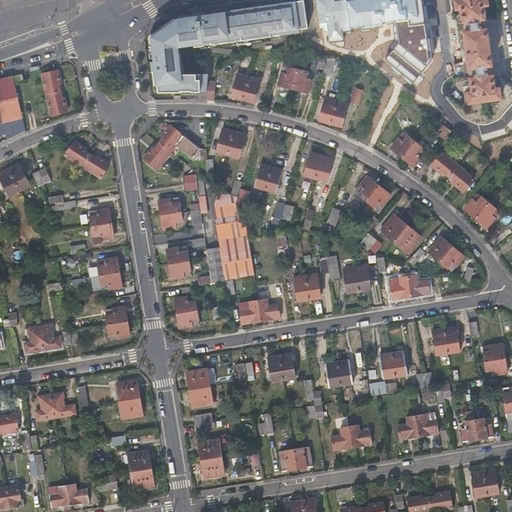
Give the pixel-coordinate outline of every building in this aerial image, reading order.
[(10,0),(0,0),(2,12),(12,12),(10,0)] [(207,93),(208,74),(185,74),(184,66),(182,66),(180,54),(179,54),(179,49),(300,33),(300,30),(309,29),(305,0),(177,18),(150,38),(152,63),(150,63),(151,73),(154,72),(155,88),(158,87),(158,93),(180,93),(180,92),(191,92),(191,93),(200,93),(207,93)] [(346,15),(343,0),(331,0),(333,10),(331,10),(333,17),(346,15)] [(343,0),(346,15),(360,12),(359,5),(357,5),(356,0),(343,0)] [(456,0),(455,0),(456,8),(461,7),(462,21),(470,20),(471,27),(469,27),(469,30),(464,31),(468,59),(466,59),(467,63),(468,63),(469,68),(477,67),(478,74),(476,74),(476,77),(470,77),(472,91),(468,91),(469,102),(500,97),(499,87),(494,87),(492,74),(485,75),(483,66),(491,64),(486,28),(480,28),(479,18),(484,18),(483,5),(487,4),(486,0),(456,0)] [(383,9),(374,10),(376,26),(385,24),(383,9)] [(376,30),(373,10),(366,11),(369,31),(376,30)] [(431,28),(428,11),(415,13),(418,30),(431,28)] [(336,58),(342,57),(349,56),(347,42),(334,44),(335,54),(336,58)] [(424,44),(425,52),(434,51),(433,43),(424,44)] [(335,54),(334,44),(327,45),(329,55),(335,54)] [(350,48),(352,55),(353,62),(367,60),(362,46),(350,48)] [(388,49),(389,57),(407,55),(405,46),(388,49)] [(279,55),(278,61),(286,63),(290,47),(281,49),(279,55)] [(276,66),(278,61),(279,55),(272,52),(268,63),(276,66)] [(323,68),(327,55),(320,53),(317,66),(323,68)] [(335,58),(331,57),(327,55),(323,68),(322,72),(331,75),(335,58)] [(345,72),(349,73),(353,74),(355,67),(348,65),(345,72)] [(298,70),(295,69),(283,66),(278,84),(293,88),(298,70)] [(298,70),(293,88),(307,92),(310,82),(303,80),(306,72),(298,70)] [(61,85),(59,78),(57,71),(41,75),(45,94),(59,92),(58,86),(61,85)] [(251,74),(250,78),(249,78),(242,100),(254,103),(259,86),(256,85),(257,80),(258,76),(251,74)] [(231,97),(242,100),(249,78),(237,75),(231,97)] [(21,120),(12,77),(0,79),(0,120),(1,124),(21,120)] [(221,79),(213,80),(206,102),(213,103),(221,79)] [(351,102),(355,103),(359,104),(363,91),(355,89),(351,102)] [(59,92),(45,94),(50,115),(67,112),(64,98),(60,99),(59,92)] [(319,120),(330,123),(336,100),(325,97),(319,120)] [(336,100),(330,123),(341,126),(348,103),(336,100)] [(432,127),(435,124),(439,119),(435,116),(429,124),(432,127)] [(435,124),(443,130),(446,125),(439,119),(435,124)] [(440,133),(445,137),(452,129),(446,125),(443,130),(440,133)] [(158,143),(169,152),(175,144),(181,149),(179,151),(192,161),(194,159),(205,159),(204,148),(197,148),(168,126),(160,136),(162,137),(158,143)] [(227,153),(233,132),(223,129),(216,149),(227,153)] [(398,153),(402,156),(415,140),(404,131),(394,142),(398,153)] [(233,132),(227,153),(238,157),(243,141),(240,140),(242,135),(233,132)] [(415,140),(402,156),(413,165),(421,155),(417,152),(422,146),(415,140)] [(84,167),(91,155),(84,151),(86,148),(75,142),(66,156),(84,167)] [(144,158),(150,163),(156,168),(169,152),(158,143),(153,149),(151,148),(144,158)] [(417,152),(421,155),(426,150),(422,146),(417,152)] [(443,170),(449,174),(458,164),(442,150),(431,163),(442,172),(443,170)] [(98,159),(91,155),(84,167),(101,177),(110,162),(100,157),(98,159)] [(309,159),(307,167),(305,174),(316,178),(321,157),(313,155),(312,160),(309,159)] [(321,157),(316,178),(327,181),(333,161),(321,157)] [(9,170),(20,191),(31,185),(20,164),(9,170)] [(272,168),(272,167),(261,164),(254,187),(266,191),(272,168)] [(458,164),(449,174),(454,179),(453,181),(463,190),(474,177),(458,164)] [(272,168),(266,191),(275,194),(283,171),(272,168)] [(0,178),(10,197),(20,191),(9,170),(0,175),(0,178)] [(45,170),(39,173),(45,186),(51,182),(45,170)] [(39,188),(42,187),(45,186),(39,173),(39,172),(33,175),(39,188)] [(183,175),(184,182),(196,180),(195,173),(183,175)] [(365,203),(379,187),(368,177),(354,193),(365,203)] [(196,180),(184,182),(185,190),(198,188),(196,180)] [(228,196),(237,199),(242,184),(242,182),(233,180),(228,196)] [(242,184),(237,199),(236,203),(240,204),(245,206),(251,186),(242,184)] [(377,213),(383,205),(390,197),(379,187),(365,203),(377,213)] [(225,195),(220,192),(221,199),(213,200),(214,204),(226,201),(225,195)] [(464,207),(476,217),(489,201),(477,192),(464,207)] [(54,206),(71,203),(70,195),(50,198),(51,206),(54,206)] [(236,203),(230,199),(225,195),(226,201),(214,204),(217,217),(215,218),(220,245),(208,247),(212,276),(199,278),(200,285),(224,281),(220,256),(250,251),(248,238),(248,237),(248,235),(243,236),(242,228),(239,213),(236,203)] [(161,216),(180,212),(178,197),(158,201),(161,216)] [(489,201),(476,217),(487,226),(500,210),(489,201)] [(280,217),(284,204),(278,202),(274,215),(280,217)] [(73,210),(71,203),(54,206),(56,213),(73,210)] [(280,217),(281,218),(288,220),(292,206),(284,204),(280,217)] [(340,210),(336,209),(333,207),(326,222),(334,225),(340,210)] [(307,209),(305,220),(302,230),(309,231),(315,211),(307,209)] [(89,213),(91,227),(111,224),(108,210),(89,213)] [(193,224),(198,223),(203,222),(200,211),(191,212),(193,224)] [(182,221),(180,212),(161,216),(163,229),(175,227),(175,222),(182,221)] [(380,230),(394,242),(408,226),(394,214),(380,230)] [(91,227),(92,229),(95,244),(102,243),(101,240),(113,238),(111,224),(91,227)] [(406,253),(412,246),(419,239),(415,235),(416,233),(408,226),(394,242),(406,253)] [(361,242),(368,234),(370,232),(364,227),(355,238),(361,242)] [(11,246),(13,244),(16,243),(6,229),(1,232),(11,246)] [(360,244),(362,247),(365,249),(374,239),(368,234),(361,242),(360,244)] [(207,243),(206,239),(205,235),(187,238),(189,246),(207,243)] [(436,256),(440,260),(453,244),(441,235),(432,246),(436,256)] [(276,246),(285,246),(285,237),(276,237),(276,246)] [(71,246),(71,250),(72,254),(86,251),(84,243),(71,246)] [(453,244),(440,260),(452,269),(464,254),(453,244)] [(169,264),(188,261),(186,247),(167,250),(169,264)] [(418,249),(409,261),(416,266),(425,253),(418,249)] [(91,260),(90,253),(78,255),(80,262),(91,260)] [(226,282),(229,282),(232,281),(231,268),(250,264),(248,254),(222,258),(226,282)] [(339,280),(338,268),(336,256),(327,257),(329,268),(331,281),(339,280)] [(379,271),(382,270),(386,269),(383,257),(377,258),(379,271)] [(99,276),(119,273),(117,258),(97,262),(99,276)] [(191,276),(188,261),(169,264),(170,264),(172,279),(191,276)] [(355,267),(359,291),(369,289),(365,266),(355,267)] [(467,266),(463,279),(469,281),(473,268),(467,266)] [(348,293),(358,291),(359,291),(355,267),(344,269),(348,293)] [(322,283),(331,281),(329,268),(320,270),(322,283)] [(99,276),(91,278),(93,292),(122,287),(119,273),(99,276)] [(305,275),(309,299),(320,297),(317,273),(305,275)] [(309,299),(305,275),(293,277),(297,301),(309,299)] [(408,276),(412,297),(430,293),(428,281),(419,282),(417,275),(408,276)] [(392,300),(412,297),(408,276),(389,279),(392,300)] [(61,283),(55,284),(49,285),(50,291),(62,289),(61,283)] [(81,296),(82,300),(83,304),(97,302),(96,294),(81,296)] [(175,303),(177,313),(197,310),(195,300),(187,301),(186,296),(177,298),(178,302),(175,303)] [(258,300),(262,321),(279,318),(277,304),(267,306),(266,299),(258,300)] [(258,300),(252,301),(239,303),(242,324),(262,321),(258,300)] [(211,308),(212,315),(213,321),(220,320),(218,307),(211,308)] [(105,312),(107,325),(127,321),(125,308),(105,312)] [(180,328),(199,325),(197,310),(177,313),(180,328)] [(11,327),(17,326),(15,313),(9,314),(11,327)] [(469,321),(471,335),(479,333),(477,320),(469,321)] [(127,321),(107,325),(110,339),(129,336),(127,321)] [(53,324),(40,327),(44,350),(60,347),(58,338),(53,339),(51,329),(55,329),(53,324)] [(44,350),(40,327),(23,330),(24,335),(28,334),(29,342),(24,343),(26,353),(44,350)] [(461,352),(459,340),(457,328),(445,330),(449,353),(461,352)] [(70,332),(72,345),(79,344),(77,330),(70,332)] [(449,353),(445,330),(435,332),(438,355),(449,353)] [(67,346),(72,345),(70,332),(64,332),(67,346)] [(485,360),(505,357),(503,342),(490,344),(490,348),(484,350),(485,360)] [(396,376),(397,376),(408,375),(405,352),(393,353),(396,376)] [(396,376),(393,353),(381,355),(385,378),(396,376)] [(280,356),(283,380),(295,378),(291,355),(280,356)] [(272,382),(283,380),(280,356),(268,358),(272,382)] [(507,371),(505,357),(485,360),(487,370),(494,369),(495,373),(507,371)] [(338,362),(341,385),(353,383),(349,360),(338,362)] [(237,364),(238,372),(240,380),(248,378),(247,376),(254,375),(252,362),(237,364)] [(330,387),(341,385),(338,362),(326,364),(330,387)] [(213,376),(212,372),(212,367),(187,371),(190,389),(211,386),(209,377),(213,376)] [(375,369),(367,370),(369,380),(377,379),(375,369)] [(417,375),(418,382),(420,389),(433,387),(431,373),(417,375)] [(309,400),(312,400),(315,399),(312,379),(305,381),(309,400)] [(484,383),(492,394),(499,392),(498,389),(504,387),(505,387),(504,379),(484,383)] [(119,402),(140,398),(137,381),(116,385),(119,402)] [(385,381),(377,382),(368,384),(370,395),(387,393),(385,381)] [(451,384),(444,385),(444,388),(446,398),(453,397),(451,384)] [(211,386),(190,389),(193,406),(213,403),(211,386)] [(78,389),(80,399),(82,408),(89,407),(86,388),(78,389)] [(444,388),(441,388),(438,389),(440,403),(447,402),(446,398),(444,388)] [(54,416),(57,416),(75,413),(74,404),(64,405),(62,391),(50,393),(54,416)] [(54,416),(50,393),(39,395),(42,409),(36,410),(38,419),(54,416)] [(122,418),(132,417),(142,415),(140,398),(119,402),(122,418)] [(324,418),(322,404),(316,405),(315,405),(317,419),(324,418)] [(315,405),(311,406),(308,406),(310,420),(317,419),(315,405)] [(402,439),(420,436),(416,415),(415,405),(401,408),(402,417),(408,416),(410,423),(400,425),(402,439)] [(493,411),(492,411),(491,411),(495,429),(500,428),(493,411)] [(264,414),(265,424),(267,433),(274,432),(271,412),(264,414)] [(349,415),(351,426),(359,425),(358,420),(362,419),(361,412),(349,415)] [(416,415),(420,436),(439,433),(436,412),(416,415)] [(195,416),(196,425),(213,422),(211,413),(195,416)] [(0,419),(0,432),(18,430),(16,414),(2,416),(2,419),(0,419)] [(477,420),(480,439),(494,437),(492,425),(486,425),(485,419),(477,420)] [(466,422),(466,425),(467,429),(463,429),(465,442),(480,439),(477,420),(466,422)] [(213,422),(196,425),(198,433),(217,430),(216,421),(213,422)] [(350,427),(353,447),(372,444),(370,430),(363,431),(360,432),(359,425),(351,426),(350,427)] [(76,428),(77,435),(78,442),(85,441),(83,427),(76,428)] [(340,428),(340,431),(341,434),(331,436),(333,450),(353,447),(350,427),(340,428)] [(29,432),(32,449),(40,448),(37,431),(29,432)] [(22,434),(23,442),(24,451),(32,449),(29,432),(22,434)] [(110,437),(111,441),(112,446),(126,443),(124,434),(110,437)] [(201,459),(221,456),(219,438),(198,441),(201,459)] [(297,468),(312,465),(309,446),(294,448),(297,468)] [(297,468),(294,448),(279,451),(283,470),(297,468)] [(130,471),(151,468),(148,451),(128,455),(130,471)] [(259,451),(251,453),(253,467),(262,466),(259,451)] [(37,475),(40,474),(44,474),(41,454),(33,456),(34,461),(37,475)] [(204,477),(214,475),(224,473),(221,456),(201,459),(204,477)] [(30,476),(37,475),(34,461),(28,462),(30,476)] [(130,471),(130,472),(133,489),(153,485),(151,468),(130,471)] [(487,495),(498,493),(495,475),(492,475),(492,470),(483,471),(487,495)] [(52,508),(71,505),(67,484),(65,471),(59,472),(61,485),(48,487),(52,508)] [(475,497),(487,495),(483,471),(482,471),(472,473),(475,497)] [(94,477),(97,492),(117,488),(115,474),(94,477)] [(90,501),(88,495),(87,488),(77,489),(76,483),(67,484),(71,505),(90,501)] [(6,486),(9,508),(25,505),(23,498),(20,498),(18,484),(6,486)] [(0,486),(0,506),(1,509),(9,508),(6,486),(0,486)] [(430,498),(433,511),(454,509),(451,491),(438,493),(438,496),(430,498)] [(397,508),(405,507),(403,494),(395,495),(397,508)] [(423,499),(422,497),(422,496),(409,498),(410,511),(432,511),(433,511),(430,498),(423,499)] [(303,501),(304,511),(316,511),(314,499),(303,501)] [(292,511),(304,511),(303,501),(291,503),(292,511)] [(362,508),(363,511),(384,511),(383,502),(369,504),(369,506),(362,508)]
